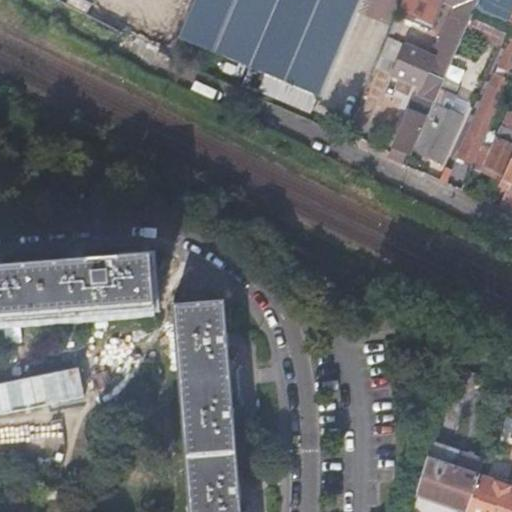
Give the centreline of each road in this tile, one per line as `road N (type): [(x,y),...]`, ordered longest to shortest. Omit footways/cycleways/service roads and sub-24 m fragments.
road 1 (residential): [(309,511),(306,392),(284,331),(237,270),(203,243),(140,226),(0,236)]
road 2 (residential): [(511,225),(227,93)]
